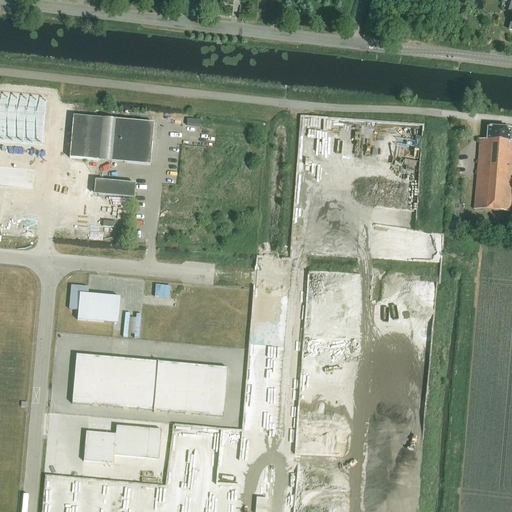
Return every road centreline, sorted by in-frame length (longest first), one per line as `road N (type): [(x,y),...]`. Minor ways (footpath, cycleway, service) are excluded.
road 1 (tertiary): [(511,62),(0,0)]
road 2 (unclassified): [(511,121),(0,71)]
road 3 (unclassified): [(28,511),(51,260)]
road 4 (unclassified): [(198,272),(51,260)]
